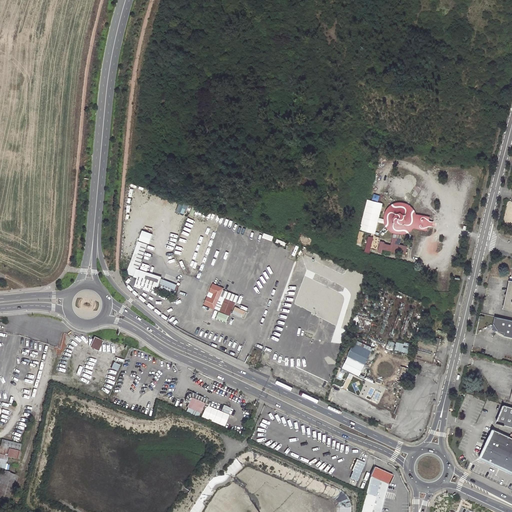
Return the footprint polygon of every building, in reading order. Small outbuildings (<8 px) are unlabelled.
[(390,205),(385,211),(384,215),(384,219),(380,218),(383,203),(367,199),(360,230),(376,234),(378,223),(384,224),(386,228),(390,232),(393,233),(391,243),(381,241),(378,252),(382,253),(383,250),(405,255),(407,246),(401,244),(402,234),(404,234),(410,232),(413,228),(427,231),(428,227),(433,227),(434,222),(429,220),(430,216),(416,213),(412,206),(405,202),(397,202),(390,205)] [(176,211),(184,214),(188,205),(180,202),(176,211)] [(152,234),(142,230),(126,274),(137,278),(135,284),(153,290),(155,286),(158,288),(162,277),(140,269),(152,234)] [(365,251),(370,253),(374,238),(369,236),(365,251)] [(179,286),(162,279),(159,288),(175,294),(179,286)] [(511,279),(508,279),(502,309),(511,310),(511,279)] [(224,288),(212,284),(204,305),(231,315),(231,314),(246,319),(249,312),(234,306),(238,296),(223,290),(224,288)] [(228,316),(219,312),(216,319),(226,323),(228,316)] [(511,320),(495,317),(495,321),(495,322),(496,325),(493,327),(496,331),(499,329),(500,331),(502,332),(503,333),(505,333),(504,336),(511,338),(511,320)] [(99,351),(103,340),(94,337),(90,347),(99,351)] [(373,348),(356,341),(345,369),(362,376),(373,348)] [(44,357),(36,354),(28,387),(37,389),(44,357)] [(119,365),(113,363),(111,368),(116,371),(119,365)] [(205,403),(189,396),(187,401),(188,401),(187,403),(188,404),(187,407),(201,413),(205,403)] [(511,407),(505,405),(496,423),(511,427),(511,407)] [(228,415),(206,406),(200,417),(223,427),(228,415)] [(314,443),(317,436),(296,426),(298,421),(294,419),(289,429),(288,429),(287,429),(286,430),(286,431),(286,432),(289,433),(288,435),(310,444),(311,442),(314,443)] [(511,438),(493,430),(480,459),(511,473),(511,438)] [(20,444),(2,440),(0,446),(0,463),(5,465),(6,457),(17,460),(19,451),(20,444)] [(357,460),(350,478),(357,481),(365,463),(357,460)] [(0,498),(7,501),(15,476),(1,471),(2,468),(0,467),(0,498)] [(393,475),(375,467),(371,475),(372,475),(361,511),(379,511),(388,482),(389,483),(393,475)]
